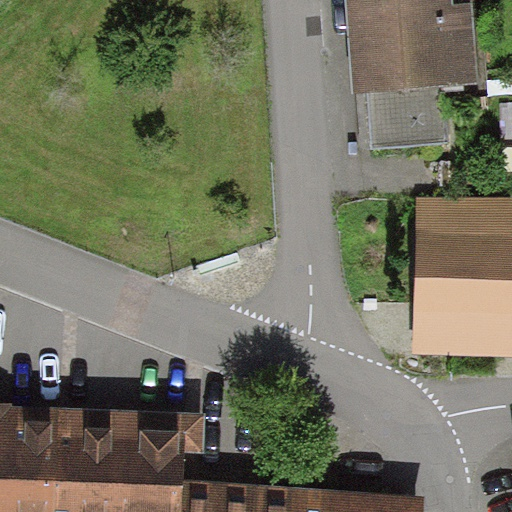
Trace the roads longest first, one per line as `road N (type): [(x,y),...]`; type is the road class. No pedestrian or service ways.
road 1 (residential): [(289,0),(306,218),(296,360)]
road 2 (residential): [(296,360),(0,255)]
road 3 (residential): [(415,428),(375,394),(296,360)]
